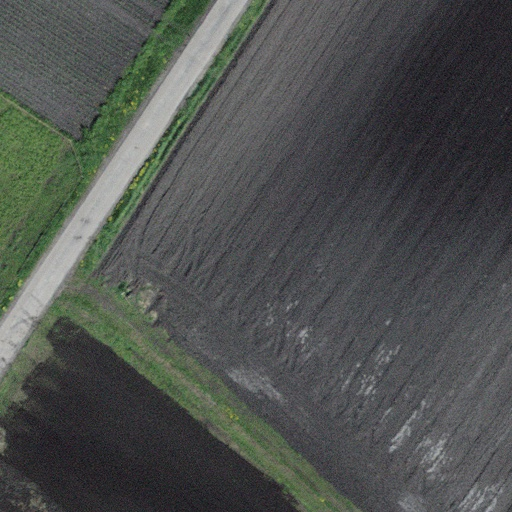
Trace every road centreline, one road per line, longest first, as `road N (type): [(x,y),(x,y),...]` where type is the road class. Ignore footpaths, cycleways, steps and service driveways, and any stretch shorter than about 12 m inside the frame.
road 1 (track): [(0,421),(275,0)]
road 2 (track): [(77,302),(407,511)]
